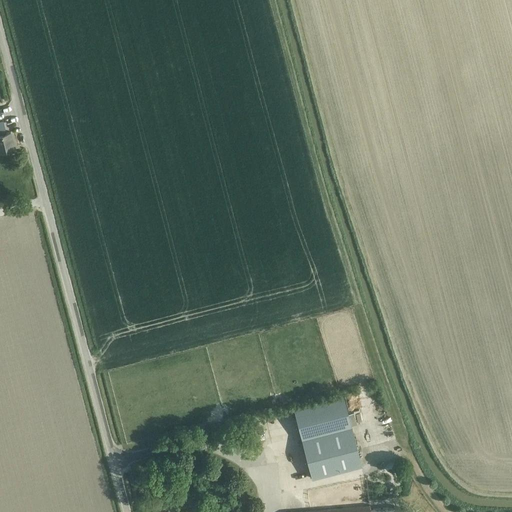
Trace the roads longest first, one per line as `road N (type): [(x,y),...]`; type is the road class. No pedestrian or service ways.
road 1 (unclassified): [(128,511),(46,201)]
road 2 (unclassified): [(46,201),(0,27)]
